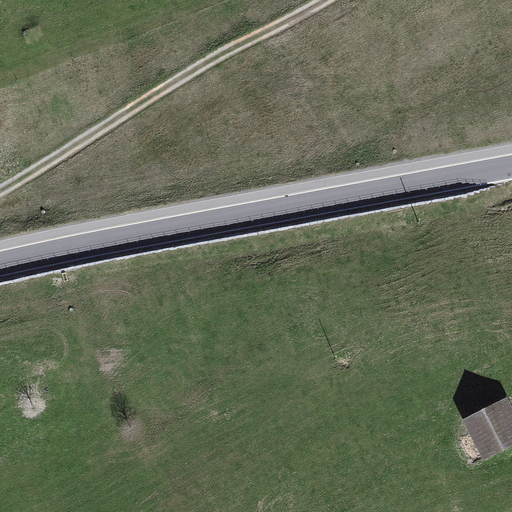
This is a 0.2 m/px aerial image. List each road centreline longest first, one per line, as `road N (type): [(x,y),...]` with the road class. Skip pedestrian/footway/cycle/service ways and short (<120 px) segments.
road 1 (tertiary): [(511,167),(0,265)]
road 2 (track): [(0,192),(328,0)]
